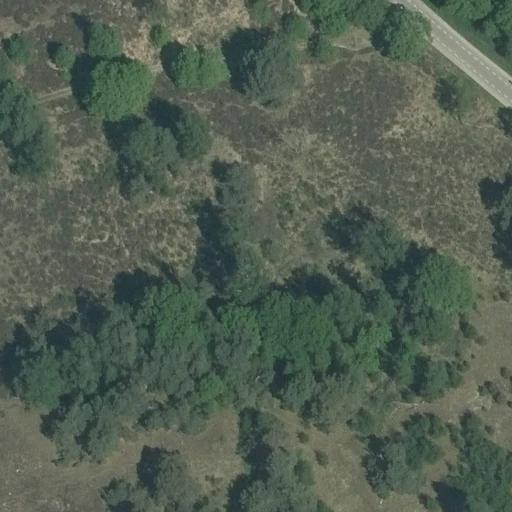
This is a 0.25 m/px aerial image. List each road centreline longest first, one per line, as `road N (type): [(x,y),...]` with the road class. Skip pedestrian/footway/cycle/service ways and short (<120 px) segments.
road 1 (track): [(0,116),(200,62),(325,48),(412,5)]
road 2 (tertiary): [(511,90),(406,0)]
